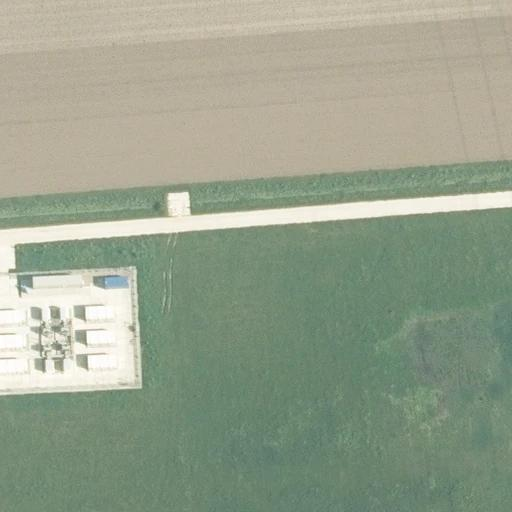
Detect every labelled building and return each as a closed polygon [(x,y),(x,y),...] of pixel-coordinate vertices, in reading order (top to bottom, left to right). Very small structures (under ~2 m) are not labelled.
[(80,278),(31,282),(32,291),(81,288),(80,278)] [(42,311),(42,323),(50,322),(50,310),(42,311)] [(60,310),(60,322),(68,322),(68,310),(60,310)] [(114,310),(85,311),(86,323),(114,322),(114,310)] [(24,314),(0,315),(0,327),(25,327),(24,314)] [(115,334),(86,335),(87,348),(116,347),(115,334)] [(26,339),(0,339),(0,352),(26,352),(26,339)] [(116,359),(87,360),(88,372),(117,371),(116,359)] [(70,373),(70,362),(62,362),(62,374),(70,373)] [(27,363),(0,364),(0,376),(27,376),(27,363)] [(52,374),(52,363),(44,363),(44,374),(52,374)]
